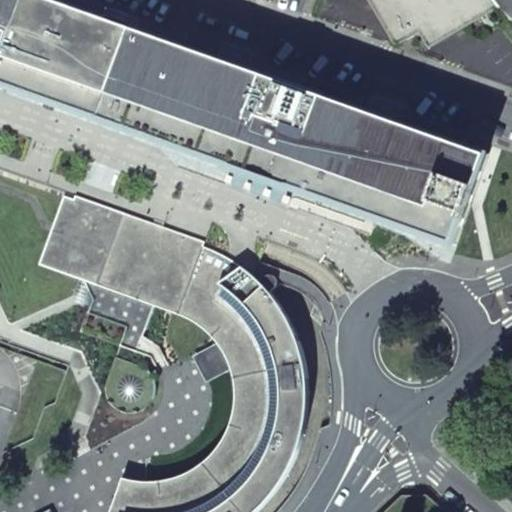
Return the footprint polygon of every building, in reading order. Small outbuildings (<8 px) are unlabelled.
[(136,29),(54,0),(0,0),(0,82),(1,83),(104,119),(136,29)] [(490,0),(367,0),(396,47),(419,33),(424,41),(431,36),(451,25),(492,1),(490,0)] [(434,40),(454,28),(451,25),(431,36),(434,40)] [(489,155),(136,29),(104,119),(397,224),(455,245),(457,245),(489,155)] [(205,242),(119,212),(109,208),(76,196),(54,259),(88,271),(84,281),(154,306),(158,296),(191,308),(204,316),(213,323),(224,333),(231,343),(201,361),(208,375),(239,358),(242,368),(244,376),(246,391),(246,408),(240,429),(239,434),(230,449),(219,463),(210,471),(199,479),(188,484),(176,488),(164,491),(158,492),(139,491),(126,489),(121,487),(112,511),(258,511),(262,510),(276,493),(281,487),(292,468),(301,447),(305,433),(308,419),(309,405),(309,383),(306,362),(300,341),(298,335),(288,315),(276,298),(272,292),(278,283),(278,280),(276,278),(274,276),(269,275),(268,276),(261,282),(252,274),(240,265),(217,252),(204,246),(205,242)] [(144,366),(116,357),(106,380),(105,387),(105,390),(106,398),(110,404),(112,407),(115,409),(121,413),(124,414),(132,415),(135,415),(142,412),(148,408),(153,403),(155,400),(157,393),(157,385),(155,378),(151,372),(149,369),(144,366)] [(446,511),(427,495),(402,496),(385,511),(446,511)]
